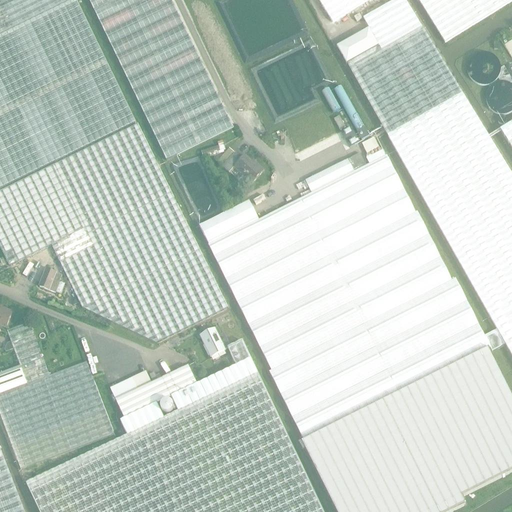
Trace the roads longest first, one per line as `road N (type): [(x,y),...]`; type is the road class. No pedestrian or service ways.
road 1 (unclassified): [(286,173),(240,132),(175,0)]
road 2 (unclassified): [(150,353),(0,291)]
